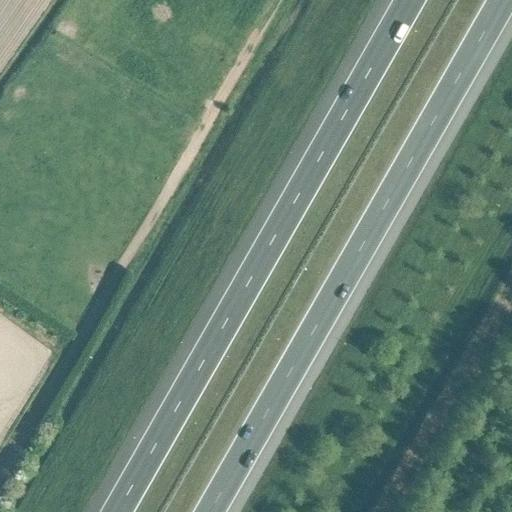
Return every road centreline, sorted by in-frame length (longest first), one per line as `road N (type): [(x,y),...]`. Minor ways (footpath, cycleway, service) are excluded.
road 1 (motorway): [(208,511),(503,0)]
road 2 (motorway): [(407,0),(115,511)]
